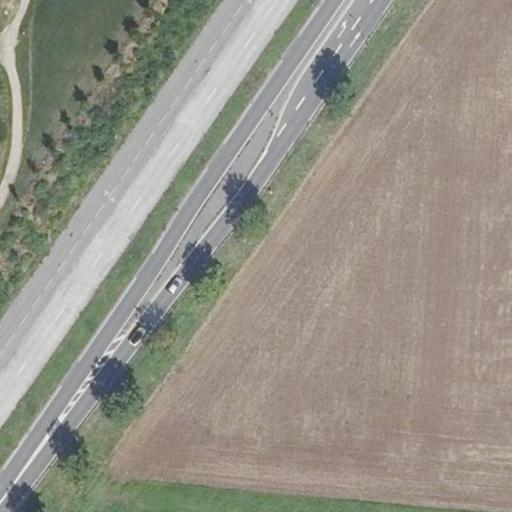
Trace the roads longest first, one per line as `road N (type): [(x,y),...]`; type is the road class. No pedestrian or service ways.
road 1 (primary): [(37,451),(78,414),(227,219),(372,0)]
road 2 (primary): [(333,0),(205,182),(37,451)]
